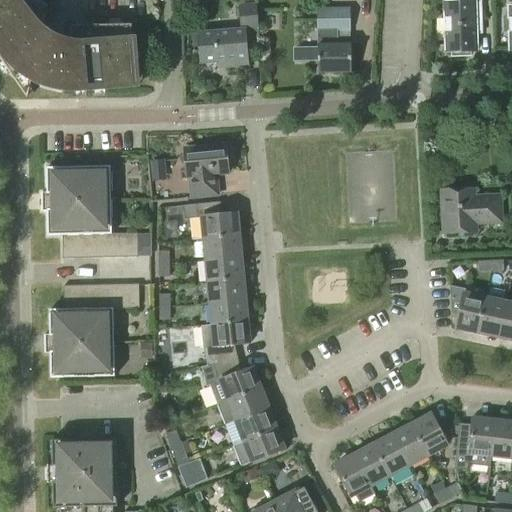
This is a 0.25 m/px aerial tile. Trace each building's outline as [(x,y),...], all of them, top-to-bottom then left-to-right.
[(0,0),(0,59),(28,100),(32,82),(36,84),(40,86),(45,88),(50,89),(55,91),(64,92),(70,93),(72,93),(88,92),(139,87),(135,39),(132,39),(131,25),(70,27),(71,43),(55,36),(56,35),(56,33),(56,32),(55,31),(54,30),(53,30),(52,30),(50,31),(49,31),(49,32),(49,33),(49,34),(43,28),(45,17),(33,0),(0,0)] [(481,31),(480,2),(444,3),(446,53),(451,53),(452,57),(470,57),(470,52),(476,52),(475,32),(481,31)] [(239,6),(240,30),(198,33),(201,64),(225,62),(226,68),(247,66),(245,40),(259,39),(257,5),(239,6)] [(317,10),(318,46),(318,74),(351,73),(350,45),(349,45),(348,10),(317,10)] [(185,149),(185,153),(181,154),(179,158),(179,162),(182,165),(186,165),(188,178),(190,178),(191,198),(218,196),(216,181),(214,181),(214,175),(228,174),(227,162),(231,160),(230,150),(225,149),(225,146),(185,149)] [(148,174),(155,173),(160,168),(159,161),(147,162),(148,174)] [(100,235),(112,235),(110,167),(46,168),(47,193),(41,193),(41,212),(47,211),(48,236),(62,236),(75,236),(87,235),(100,235)] [(476,225),(502,224),(501,195),(482,196),(482,199),(475,200),(475,189),(440,191),(442,234),(477,233),(476,225)] [(221,215),(220,203),(183,206),(184,220),(190,219),(192,241),(204,239),(238,236),(236,212),(234,213),(235,214),(221,215)] [(125,258),(125,234),(112,235),(113,258),(125,258)] [(137,234),(125,234),(125,258),(138,258),(137,234)] [(87,235),(75,236),(75,259),(88,259),(87,235)] [(100,235),(87,235),(88,259),(100,259),(100,235)] [(112,235),(100,235),(100,259),(113,258),(112,235)] [(75,236),(62,236),(62,259),(75,259),(75,236)] [(238,236),(204,239),(206,261),(240,258),(238,236)] [(158,264),(169,264),(168,252),(158,252),(158,264)] [(240,258),(206,261),(209,282),(242,279),(240,258)] [(490,262),(491,272),(503,271),(503,261),(490,262)] [(491,272),(490,262),(478,262),(478,272),(491,272)] [(169,277),(169,264),(158,264),(159,277),(169,277)] [(244,300),(242,279),(209,282),(211,303),(244,300)] [(126,285),(113,286),(114,309),(127,309),(126,285)] [(138,285),(126,285),(127,309),(139,309),(138,285)] [(76,286),(63,287),(64,310),(76,310),(76,286)] [(88,286),(76,286),(76,310),(89,310),(88,286)] [(101,286),(88,286),(89,310),(101,310),(101,286)] [(113,286),(101,286),(101,310),(113,309),(114,309),(113,286)] [(485,299),(465,295),(465,290),(450,287),(451,315),(458,317),(456,326),(455,326),(454,327),(478,332),(485,299)] [(159,308),(169,307),(169,295),(159,295),(159,308)] [(485,299),(478,332),(499,337),(506,304),(485,299)] [(246,322),(244,300),(211,303),(213,325),(246,322)] [(511,305),(506,304),(499,337),(511,339),(511,305)] [(170,320),(169,307),(159,308),(160,320),(170,320)] [(76,310),(64,310),(49,310),(50,335),(44,335),(44,354),(50,354),(51,378),(115,377),(113,309),(101,310),(89,310),(76,310)] [(246,322),(213,325),(201,326),(203,348),(207,367),(238,359),(234,345),(247,344),(247,345),(249,345),(246,322)] [(152,347),(140,347),(140,360),(152,360),(152,347)] [(238,359),(207,367),(202,368),(207,387),(209,386),(217,406),(260,389),(251,367),(250,367),(251,369),(241,372),(238,359)] [(167,393),(167,379),(155,379),(155,393),(167,393)] [(268,409),(260,389),(217,406),(225,426),(268,409)] [(268,409),(225,426),(234,446),(276,429),(268,409)] [(412,425),(427,455),(447,445),(432,416),(433,416),(432,414),(412,425)] [(459,424),(457,444),(454,469),(467,471),(468,465),(490,468),(491,456),(495,422),(471,419),(471,421),(472,421),(472,425),(459,424)] [(511,423),(495,422),(491,456),(511,457),(511,423)] [(412,425),(392,436),(408,466),(427,455),(412,425)] [(276,429),(234,446),(233,446),(241,467),(282,451),(283,452),(284,451),(276,429)] [(171,447),(180,443),(176,431),(166,435),(171,447)] [(408,466),(392,436),(374,446),(390,475),(408,466)] [(53,508),(59,508),(60,511),(113,511),(113,507),(117,507),(116,439),(52,441),(53,465),(47,465),(47,484),(53,484),(53,508)] [(184,455),(180,443),(171,447),(175,458),(184,455)] [(390,475),(374,446),(354,456),(370,486),(390,475)] [(370,486),(354,456),(333,467),(334,468),(335,468),(350,496),(353,495),(358,504),(374,496),(369,486),(370,486)] [(197,459),(179,465),(187,486),(205,480),(197,459)] [(274,463),(257,473),(262,482),(279,473),(274,463)] [(255,470),(242,475),(246,485),(259,479),(255,470)] [(457,484),(446,490),(450,499),(462,493),(457,484)] [(292,489),(271,500),(277,511),(316,511),(304,488),(294,494),(292,489)] [(450,499),(446,490),(435,496),(439,504),(450,499)] [(507,504),(508,494),(496,493),(495,503),(507,504)] [(277,511),(271,500),(251,511),(277,511)]
